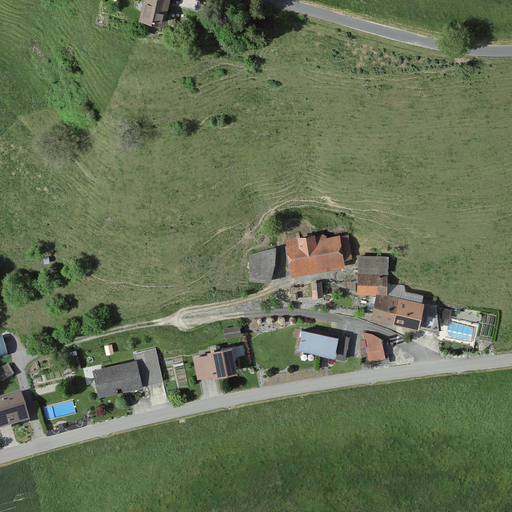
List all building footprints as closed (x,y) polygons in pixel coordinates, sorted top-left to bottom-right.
[(160,26),(165,0),(140,0),(136,20),(160,26)] [(295,235),(284,237),(290,278),(342,270),(341,260),(349,258),(346,237),(337,238),(337,237),(324,239),(324,237),(312,238),(311,236),(296,238),(295,235)] [(272,249),(248,257),(245,280),(267,283),(272,249)] [(384,253),(356,253),(355,295),(383,295),(384,253)] [(320,299),(319,285),(308,285),(309,299),(320,299)] [(375,295),(369,320),(414,330),(420,305),(375,295)] [(419,329),(436,332),(434,308),(423,306),(419,329)] [(331,338),(299,331),(294,352),(343,363),(348,339),(331,335),(331,338)] [(370,337),(361,336),(367,364),(371,363),(371,368),(388,365),(386,358),(383,358),(380,342),(370,337)] [(109,347),(103,349),(106,357),(112,355),(109,347)] [(228,348),(203,352),(204,356),(191,358),(195,380),(207,377),(208,379),(233,375),(228,348)] [(131,355),(133,363),(91,374),(97,399),(161,384),(152,350),(131,355)] [(80,370),(77,360),(67,363),(70,373),(80,370)] [(0,381),(12,375),(7,366),(0,370),(0,381)] [(0,431),(25,424),(17,396),(0,400),(0,431)] [(69,399),(43,406),(45,415),(71,408),(69,399)]
